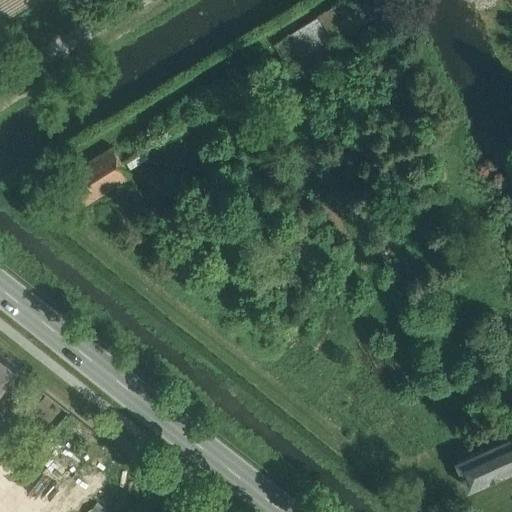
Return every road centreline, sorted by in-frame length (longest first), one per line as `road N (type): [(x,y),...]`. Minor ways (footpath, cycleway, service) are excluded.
road 1 (primary): [(0,287),(284,511)]
road 2 (unclassified): [(0,85),(130,0)]
